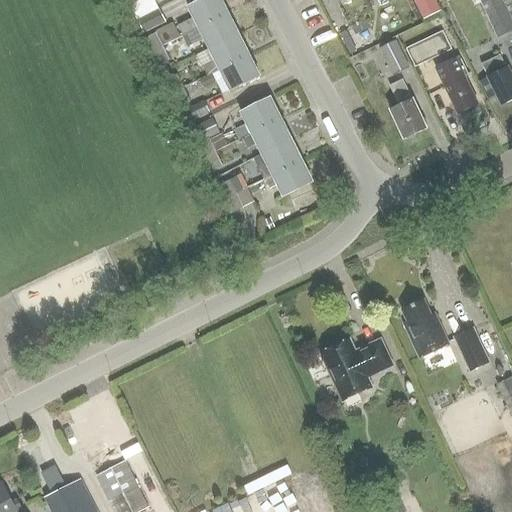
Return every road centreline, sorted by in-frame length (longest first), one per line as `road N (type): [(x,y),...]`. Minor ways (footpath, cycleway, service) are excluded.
road 1 (unclassified): [(0,417),(319,255),(353,228),(379,188)]
road 2 (residential): [(379,188),(351,151),(275,0)]
road 3 (unclassified): [(379,188),(443,195),(511,164)]
